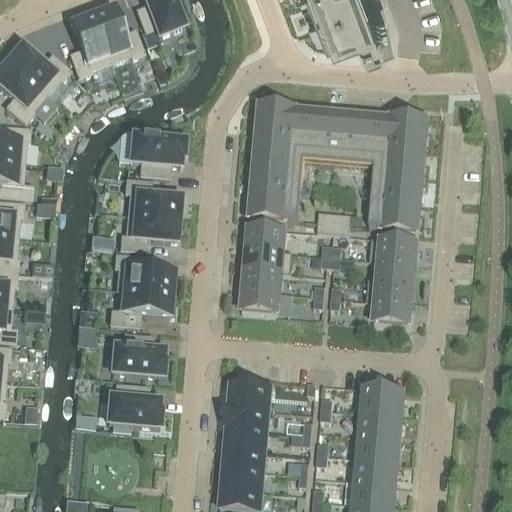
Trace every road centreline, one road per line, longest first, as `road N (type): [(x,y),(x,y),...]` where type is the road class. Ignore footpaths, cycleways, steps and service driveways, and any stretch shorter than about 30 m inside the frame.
road 1 (residential): [(196,344),(215,135),(232,94),(251,77),(285,70)]
road 2 (residential): [(453,130),(434,340),(423,367)]
road 3 (residential): [(196,344),(423,367)]
road 4 (residential): [(182,511),(196,344)]
road 5 (residential): [(452,84),(285,70)]
road 6 (residential): [(423,367),(438,395),(427,511)]
